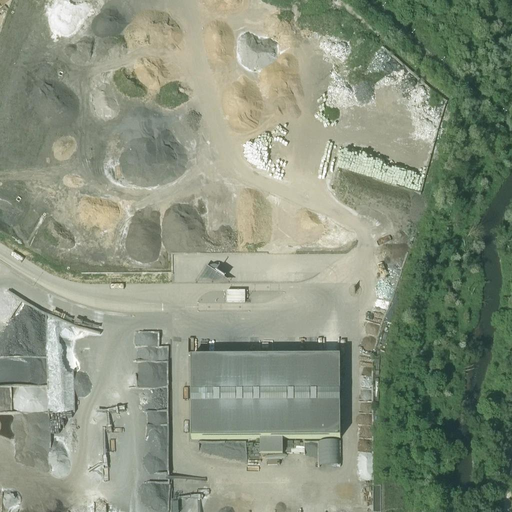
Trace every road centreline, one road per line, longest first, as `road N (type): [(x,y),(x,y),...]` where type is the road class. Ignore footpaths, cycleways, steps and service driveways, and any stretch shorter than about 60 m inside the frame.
road 1 (unknown): [(335,299),(366,257),(366,231),(349,215),(272,184),(244,161),(220,126),(201,58)]
road 2 (unknown): [(0,454),(59,470),(101,440),(111,397),(106,298)]
